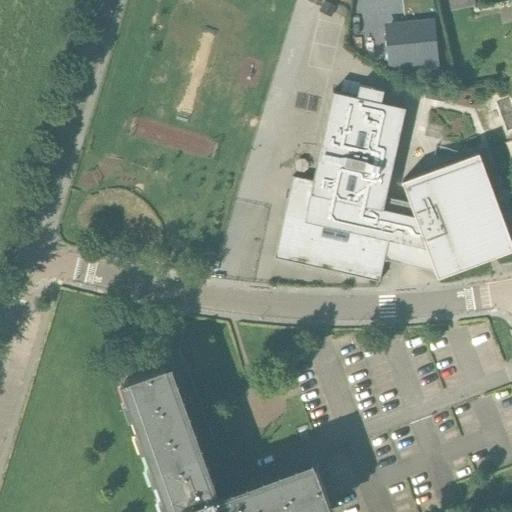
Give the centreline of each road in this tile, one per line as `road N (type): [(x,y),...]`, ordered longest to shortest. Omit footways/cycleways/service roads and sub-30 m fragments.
road 1 (residential): [(27,253),(224,303),(386,304),(511,291)]
road 2 (residential): [(104,0),(27,253)]
